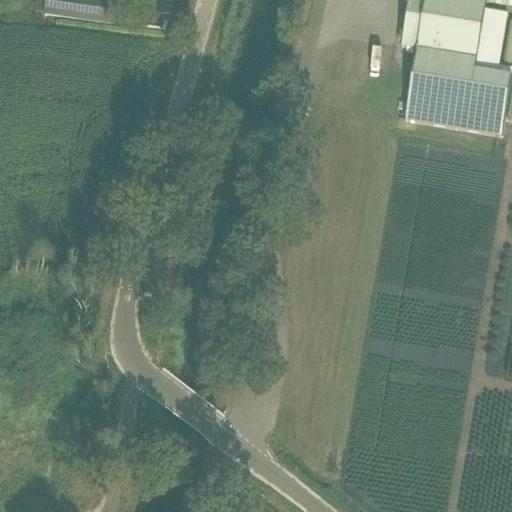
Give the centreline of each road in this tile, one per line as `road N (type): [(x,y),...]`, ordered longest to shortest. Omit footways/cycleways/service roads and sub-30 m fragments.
road 1 (unclassified): [(240,454),(255,289),(313,0)]
road 2 (tertiary): [(141,372),(123,342),(120,312),(206,0)]
road 3 (unclassified): [(110,511),(141,372)]
road 4 (tertiary): [(240,454),(141,372)]
